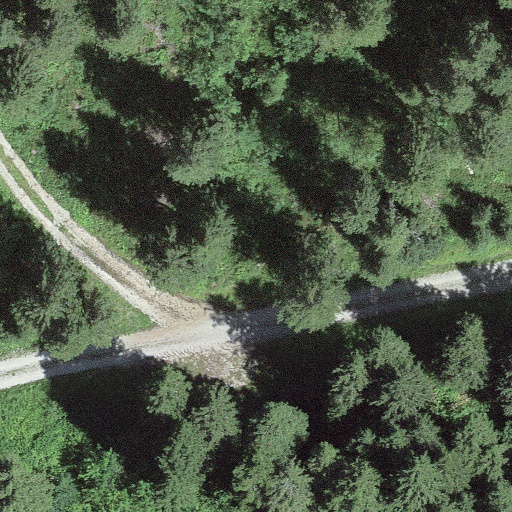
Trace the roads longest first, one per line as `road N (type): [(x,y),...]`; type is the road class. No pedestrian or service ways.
road 1 (track): [(511,277),(0,376)]
road 2 (track): [(199,337),(99,257),(0,142)]
